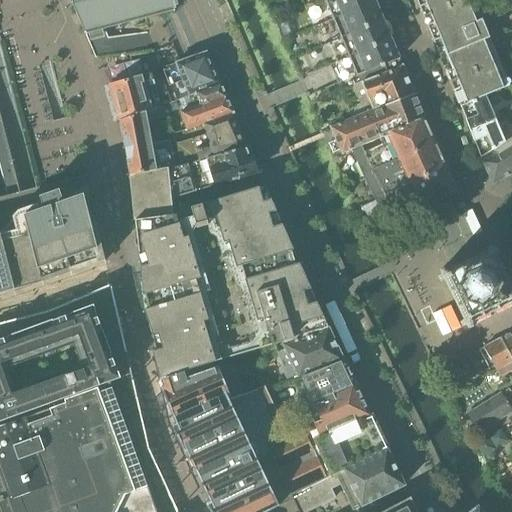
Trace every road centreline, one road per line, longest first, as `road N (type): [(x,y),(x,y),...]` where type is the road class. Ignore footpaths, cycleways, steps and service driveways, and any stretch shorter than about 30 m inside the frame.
road 1 (residential): [(439,511),(206,0)]
road 2 (residential): [(392,0),(474,195),(483,204),(511,195)]
